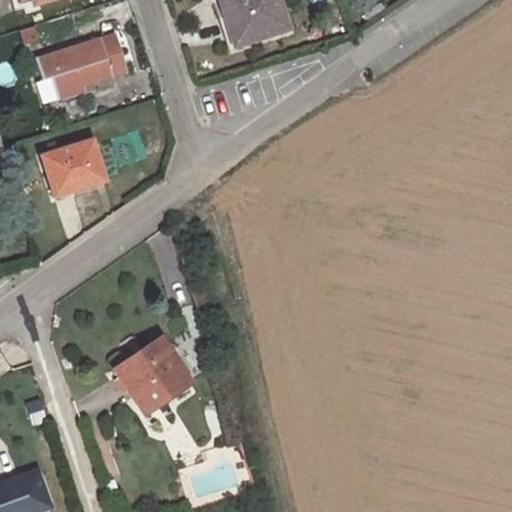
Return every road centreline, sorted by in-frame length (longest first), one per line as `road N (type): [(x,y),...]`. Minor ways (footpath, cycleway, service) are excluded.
road 1 (residential): [(196,171),(441,0)]
road 2 (residential): [(0,317),(196,171)]
road 3 (residential): [(196,171),(141,0)]
